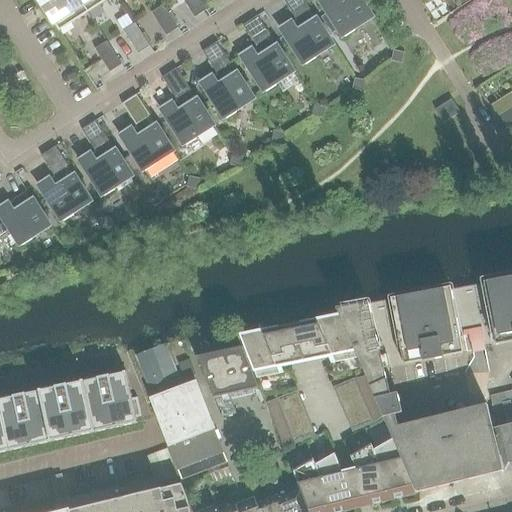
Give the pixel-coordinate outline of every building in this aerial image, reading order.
[(37,0),(59,32),(88,13),(78,0),(37,0)] [(78,0),(88,13),(108,0),(78,0)] [(206,11),(199,0),(183,0),(195,18),(206,11)] [(333,46),(302,0),(283,0),(297,22),(292,25),(291,23),(280,30),(303,65),(333,46)] [(372,19),(359,0),(322,0),(319,2),(342,38),(372,19)] [(166,37),(178,29),(163,6),(151,14),(166,37)] [(293,73),(257,17),(243,26),(257,49),(252,52),(251,50),(241,57),(263,93),(293,73)] [(138,55),(150,47),(135,24),(123,32),(138,55)] [(110,73),(121,65),(106,42),(95,50),(110,73)] [(253,100),(217,43),(202,52),(218,76),(213,80),(211,78),(201,84),(224,120),(253,100)] [(404,54),(393,52),(391,62),(401,65),(404,54)] [(213,127),(176,69),(162,79),(177,103),(172,106),(171,104),(161,111),(184,146),(213,127)] [(365,82),(354,80),(352,90),(363,92),(365,82)] [(496,119),(511,108),(511,93),(511,92),(489,107),(496,119)] [(173,153),(136,95),(122,105),(137,129),(132,132),(131,130),(120,136),(143,172),(173,153)] [(435,111),(444,124),(460,113),(451,100),(435,111)] [(325,109),(315,106),(312,117),(323,119),(325,109)] [(511,125),(511,108),(496,119),(504,131),(511,125)] [(79,161),(102,197),(132,178),(96,121),(81,131),(96,154),(91,157),(90,155),(79,161)] [(284,134),(274,132),(272,142),(282,144),(284,134)] [(91,203),(55,148),(41,157),(55,179),(50,182),(49,180),(38,187),(61,222),(91,203)] [(243,158),(232,156),(230,166),(240,168),(243,158)] [(200,180),(189,178),(187,188),(197,190),(200,180)] [(27,192),(26,192),(12,201),(14,203),(9,206),(7,204),(1,208),(0,207),(0,236),(9,230),(20,247),(50,227),(27,192)] [(154,211),(156,200),(145,198),(143,209),(154,211)] [(109,230),(111,220),(101,218),(98,228),(109,230)] [(511,277),(484,283),(496,346),(511,343),(511,277)] [(463,354),(450,288),(391,299),(404,366),(422,362),(423,363),(434,361),(435,361),(435,360),(442,359),(442,360),(443,359),(444,359),(444,358),(463,354)] [(416,494),(422,493),(469,481),(468,481),(483,477),(482,471),(500,466),(502,473),(504,472),(504,473),(511,470),(511,442),(508,426),(493,430),(487,406),(485,406),(485,407),(465,412),(397,429),(394,417),(402,415),(398,394),(390,396),(368,303),(336,310),(339,316),(358,359),(393,440),(416,494)] [(335,317),(317,321),(312,322),(313,322),(307,323),(302,324),(277,329),(278,333),(285,349),(282,350),(289,365),(319,359),(331,357),(334,362),(330,363),(331,364),(358,359),(339,316),(335,317)] [(472,354),(485,352),(483,341),(483,340),(481,328),(462,332),(463,337),(468,336),(469,343),(470,343),(472,354)] [(239,337),(256,379),(283,374),(282,372),(279,373),(277,368),(289,365),(282,350),(285,349),(278,333),(277,329),(266,331),(261,332),(243,336),(239,337)] [(179,376),(166,342),(137,352),(150,386),(179,376)] [(242,348),(197,358),(214,399),(222,418),(237,415),(229,396),(259,389),(242,348)] [(195,375),(189,360),(179,364),(185,379),(195,375)] [(99,378),(83,382),(95,434),(138,424),(137,424),(136,418),(141,417),(137,399),(132,400),(131,397),(132,396),(130,388),(129,388),(126,374),(126,373),(108,376),(99,378)] [(382,417),(364,376),(334,390),(351,430),(382,417)] [(57,388),(40,391),(51,443),(95,434),(83,382),(66,386),(57,388)] [(150,400),(181,481),(227,463),(194,383),(150,400)] [(315,435),(297,390),(266,402),(284,447),(315,435)] [(15,397),(0,399),(0,413),(9,452),(51,443),(40,391),(24,395),(15,397)] [(501,402),(511,399),(511,391),(490,397),(495,416),(491,417),(493,425),(506,422),(501,402)] [(0,454),(9,452),(0,413),(0,454)] [(392,442),(374,453),(394,497),(401,494),(403,498),(416,494),(393,440),(391,441),(392,442)] [(395,500),(394,497),(374,453),(371,446),(370,446),(370,448),(353,458),(352,457),(351,457),(356,469),(350,470),(342,473),(356,509),(366,507),(372,505),(373,505),(372,503),(379,499),(381,503),(395,500)] [(167,450),(146,458),(152,474),(153,476),(157,485),(169,480),(177,477),(167,450)] [(334,457),(316,467),(334,511),(341,509),(342,511),(344,511),(356,509),(342,473),(335,455),(333,456),(334,457)] [(293,472),(301,492),(308,511),(333,511),(334,511),(316,467),(313,460),(312,461),(312,462),(295,472),(294,471),(293,472)] [(255,500),(254,500),(259,511),(284,511),(275,487),(274,484),(265,487),(270,499),(259,504),(257,505),(255,500)] [(282,484),(275,487),(284,511),(308,511),(301,492),(287,497),(282,484)] [(171,488),(73,511),(189,511),(183,485),(171,488)] [(259,511),(254,500),(245,503),(223,511),(259,511)] [(191,506),(193,511),(218,511),(214,511),(203,511),(199,503),(191,506)]
